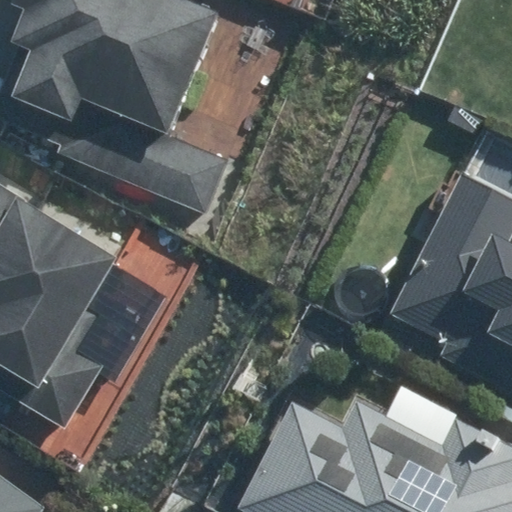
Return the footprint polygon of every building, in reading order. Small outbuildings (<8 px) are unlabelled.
[(223,23),(168,0),(21,0),(18,8),(31,14),(16,49),(35,57),(16,103),(77,128),(85,109),(110,119),(88,171),(206,221),(231,161),(175,137),(223,23)] [(511,205),(458,179),(385,329),(511,391),(511,250),(506,247),(511,233),(511,205)] [(113,262),(0,192),(0,392),(65,432),(104,369),(62,344),(113,262)] [(294,407),(240,511),(511,511),(511,492),(511,491),(511,488),(511,442),(463,418),(448,447),(360,402),(344,433),(294,407)] [(0,511),(46,511),(0,479),(0,511)]
